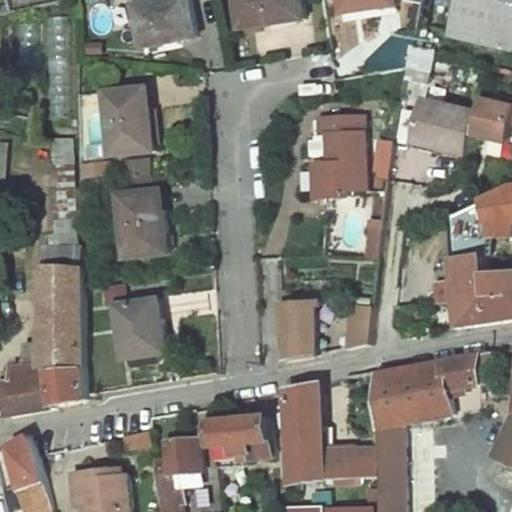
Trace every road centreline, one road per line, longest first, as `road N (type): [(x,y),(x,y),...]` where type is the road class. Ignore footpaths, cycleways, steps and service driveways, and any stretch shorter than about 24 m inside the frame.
road 1 (residential): [(241,386),(234,96),(315,77)]
road 2 (unclassified): [(511,337),(241,386)]
road 3 (unclassified): [(241,386),(0,434)]
